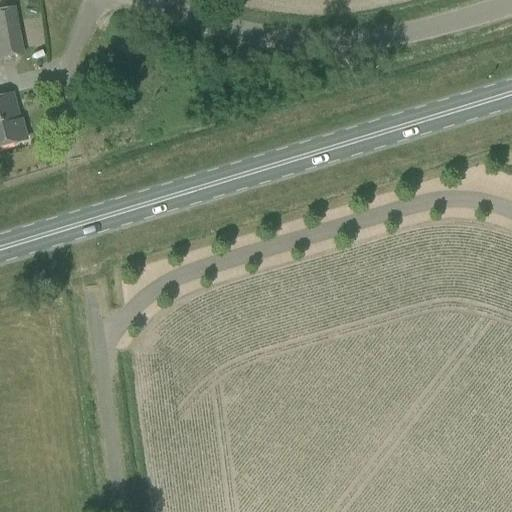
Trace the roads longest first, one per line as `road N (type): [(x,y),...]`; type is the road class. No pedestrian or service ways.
road 1 (primary): [(0,248),(511,93)]
road 2 (unclassified): [(99,339),(155,286),(249,253),(433,199),(511,211)]
road 3 (unclassified): [(170,0),(216,22),(304,40),(393,34),(511,5)]
road 4 (unclassified): [(120,511),(99,339)]
road 5 (unclassified): [(77,163),(66,80),(97,0)]
